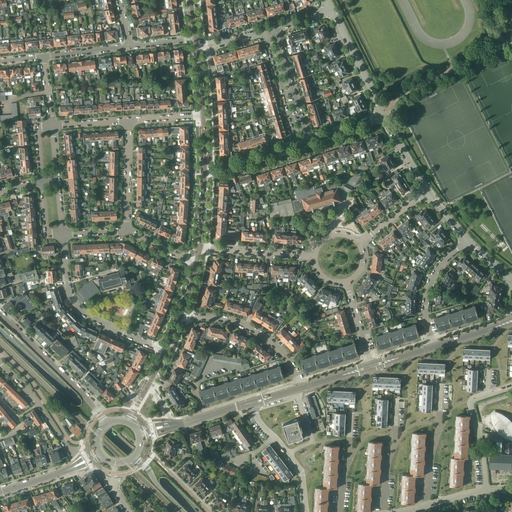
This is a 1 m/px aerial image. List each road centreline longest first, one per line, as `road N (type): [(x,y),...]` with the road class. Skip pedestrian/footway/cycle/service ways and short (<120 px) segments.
road 1 (secondary): [(0,331),(194,511)]
road 2 (residential): [(165,351),(77,308),(62,234)]
road 3 (tertiary): [(105,423),(0,314)]
road 4 (residential): [(181,314),(256,331),(284,355),(301,387)]
road 5 (residential): [(466,240),(437,268),(426,294),(431,346)]
